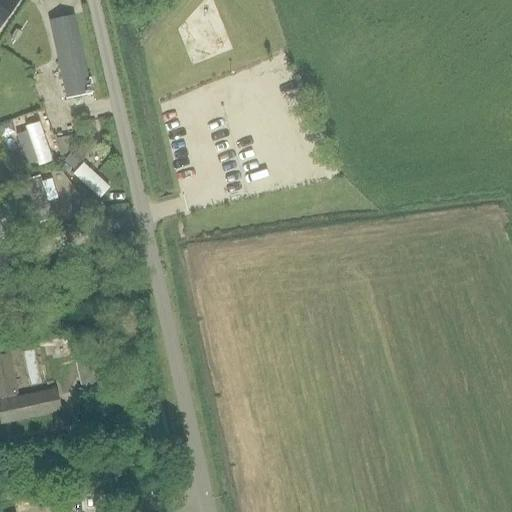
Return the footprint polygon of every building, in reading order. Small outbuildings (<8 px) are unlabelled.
[(13,0),(0,0),(0,21),(14,1),(13,0)] [(51,21),(68,102),(92,97),(75,16),(51,21)] [(24,127),(33,165),(59,159),(50,121),(24,127)] [(66,161),(77,169),(87,157),(76,148),(66,161)] [(24,164),(21,156),(12,159),(15,167),(24,164)] [(108,197),(119,184),(89,160),(79,172),(108,197)] [(108,294),(116,292),(112,275),(104,276),(108,294)] [(23,351),(30,387),(43,384),(35,349),(23,351)] [(0,421),(1,424),(60,411),(55,389),(17,398),(7,355),(0,356),(0,421)] [(99,357),(68,365),(74,387),(105,379),(99,357)]
